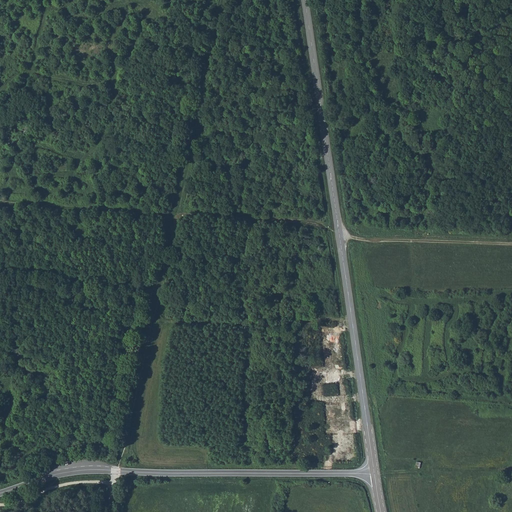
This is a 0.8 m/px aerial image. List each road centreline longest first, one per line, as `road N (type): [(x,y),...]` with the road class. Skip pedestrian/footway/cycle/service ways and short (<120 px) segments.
road 1 (tertiary): [(374,473),(303,0)]
road 2 (tertiary): [(0,492),(91,469),(374,473)]
road 3 (track): [(339,237),(511,243)]
